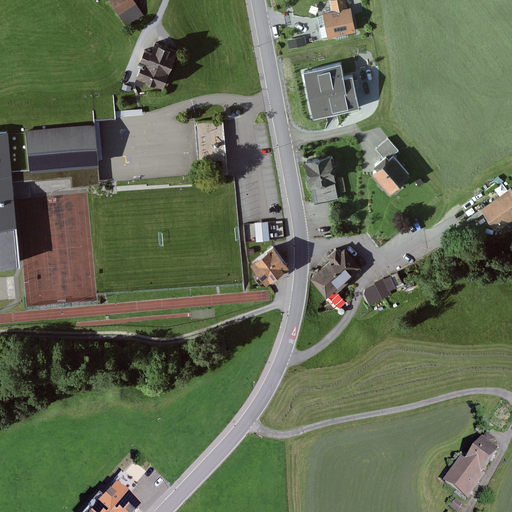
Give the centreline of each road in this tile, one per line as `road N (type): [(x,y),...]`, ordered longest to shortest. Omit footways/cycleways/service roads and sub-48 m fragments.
road 1 (tertiary): [(258,0),(300,225),(297,303),(269,390),(164,511)]
road 2 (track): [(0,333),(167,341),(297,303)]
road 3 (track): [(249,420),(285,435),(477,388),(511,394)]
